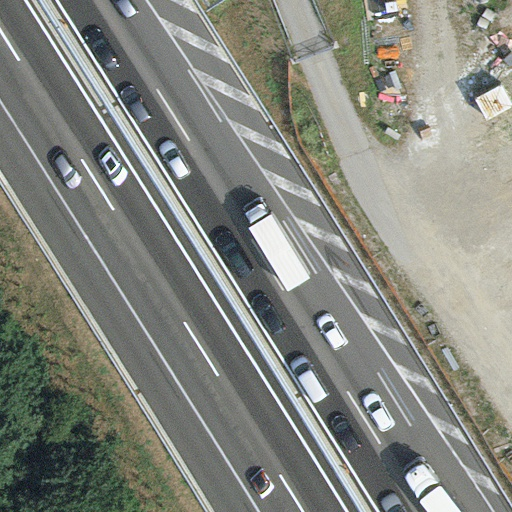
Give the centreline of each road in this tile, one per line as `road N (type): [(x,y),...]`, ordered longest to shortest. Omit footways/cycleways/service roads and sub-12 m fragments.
road 1 (motorway): [(431,511),(108,0)]
road 2 (motorway): [(0,50),(288,511)]
